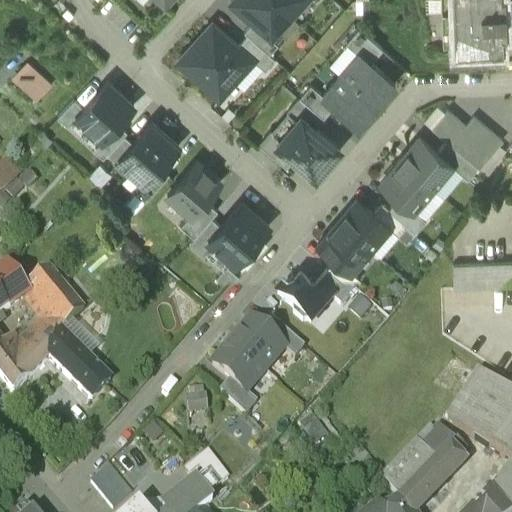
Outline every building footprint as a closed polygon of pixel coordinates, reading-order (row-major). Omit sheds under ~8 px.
[(291,17),(272,0),(231,0),(228,3),(251,22),(271,40),(291,17)] [(272,0),(291,17),(306,0),(272,0)] [(441,0),(443,51),(454,50),(454,47),(457,46),(456,32),(453,33),(452,0),(441,0)] [(452,0),(453,33),(456,32),(457,46),(454,47),(454,50),(502,48),(502,33),(506,33),(504,0),(452,0)] [(237,45),(212,22),(177,60),(217,97),(252,59),(237,45)] [(271,40),(251,22),(243,31),(247,35),(268,54),(276,45),(271,40)] [(357,52),(370,63),(382,49),(358,26),(345,41),(357,52)] [(268,54),(247,35),(237,45),(252,59),(264,69),(274,58),(268,54)] [(357,52),(339,73),(376,104),(394,83),(370,63),(357,52)] [(25,57),(8,75),(35,100),(52,82),(25,57)] [(376,104),(339,73),(322,94),(334,104),(358,125),(376,104)] [(133,105),(107,81),(82,108),(75,116),(101,140),(117,123),(133,105)] [(310,83),(299,96),(323,117),(334,104),(322,94),(310,83)] [(323,117),(299,96),(286,111),(295,119),(300,114),(314,127),(323,117)] [(75,116),(82,108),(73,99),(57,116),(67,125),(75,116)] [(447,109),(431,128),(447,141),(478,167),(501,140),(473,116),(466,125),(447,109)] [(314,127),(300,114),(295,119),(279,137),(275,142),(293,157),(314,176),(339,148),(314,127)] [(177,145),(151,122),(132,142),(116,160),(143,184),(159,165),(177,145)] [(126,131),(117,123),(101,140),(93,149),(103,158),(108,152),(124,135),(126,131)] [(270,130),(258,143),(285,167),(293,157),(275,142),(279,137),(270,130)] [(116,160),(132,142),(124,135),(108,152),(116,160)] [(419,137),(399,160),(432,188),(452,165),(436,152),(419,137)] [(468,179),(478,167),(447,141),(436,152),(452,165),(468,179)] [(8,158),(0,164),(0,186),(7,193),(22,174),(8,158)] [(432,188),(399,160),(380,183),(397,198),(412,212),(432,188)] [(219,181),(196,161),(167,195),(190,214),(203,198),(219,181)] [(169,174),(159,165),(143,184),(135,192),(144,200),(169,174)] [(179,226),(192,237),(210,216),(216,209),(203,198),(190,214),(179,226)] [(412,212),(397,198),(388,210),(415,233),(424,221),(412,212)] [(356,199),(337,221),(370,250),(389,227),(373,213),(356,199)] [(269,224),(240,200),(220,224),(206,239),(212,244),(235,264),(269,224)] [(381,204),(373,213),(389,227),(407,242),(415,233),(388,210),(381,204)] [(220,224),(210,216),(192,237),(189,241),(203,253),(212,244),(206,239),(220,224)] [(350,272),(370,250),(337,221),(317,244),(334,259),(350,272)] [(350,272),(334,259),(326,268),(352,290),(360,280),(350,272)] [(511,262),(452,264),(453,288),(511,286),(511,262)] [(226,288),(238,275),(226,265),(215,277),(226,288)] [(352,290),(326,268),(313,283),(333,300),(341,307),(354,291),(352,290)] [(9,269),(0,275),(0,300),(8,311),(30,295),(28,292),(9,269)] [(84,313),(48,272),(28,292),(30,295),(51,317),(64,330),(84,313)] [(313,283),(300,272),(277,297),(292,310),(292,316),(302,324),(307,323),(310,326),(333,300),(313,283)] [(0,316),(8,311),(0,300),(0,316)] [(51,317),(20,342),(30,354),(55,330),(59,335),(64,330),(51,317)] [(268,338),(250,323),(231,345),(264,374),(283,351),(268,338)] [(277,327),(268,338),(283,351),(294,361),(304,350),(277,327)] [(30,354),(18,365),(8,352),(3,345),(0,346),(0,371),(15,392),(51,357),(94,401),(112,383),(68,339),(66,343),(59,335),(55,330),(30,354)] [(20,342),(8,352),(18,365),(30,354),(20,342)] [(264,374),(231,345),(211,367),(229,383),(244,396),(264,374)] [(454,395),(462,401),(478,377),(469,371),(454,395)] [(511,398),(478,377),(462,401),(444,429),(479,452),(503,468),(511,473),(511,398)] [(244,396),(229,383),(219,394),(246,418),(256,406),(244,396)] [(189,414),(205,412),(203,396),(186,399),(189,414)] [(436,464),(451,449),(439,436),(433,429),(417,443),(436,464)] [(479,452),(444,429),(439,436),(451,449),(466,465),(479,452)] [(417,443),(380,477),(400,503),(434,467),(436,464),(417,443)] [(434,467),(448,482),(466,465),(451,449),(436,464),(434,467)] [(224,477),(205,454),(185,471),(194,482),(204,494),(224,477)] [(110,465),(91,480),(104,498),(124,485),(110,465)] [(400,503),(405,511),(418,511),(448,482),(434,467),(400,503)] [(486,491),(508,511),(511,511),(511,473),(503,468),(486,491)] [(163,507),(162,508),(165,511),(199,511),(211,502),(204,494),(194,482),(163,507)] [(124,485),(104,498),(112,509),(131,495),(124,485)] [(508,511),(486,491),(470,509),(473,511),(508,511)] [(149,511),(165,511),(162,508),(163,507),(160,503),(149,511)] [(405,511),(400,503),(383,511),(405,511)]
